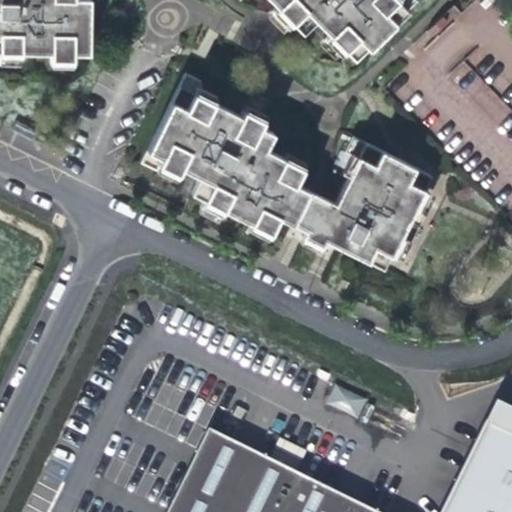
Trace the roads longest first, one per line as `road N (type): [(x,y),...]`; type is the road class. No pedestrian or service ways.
road 1 (residential): [(511,337),(482,350),(415,353),(119,218)]
road 2 (residential): [(0,458),(119,218)]
road 3 (residential): [(119,218),(0,157)]
